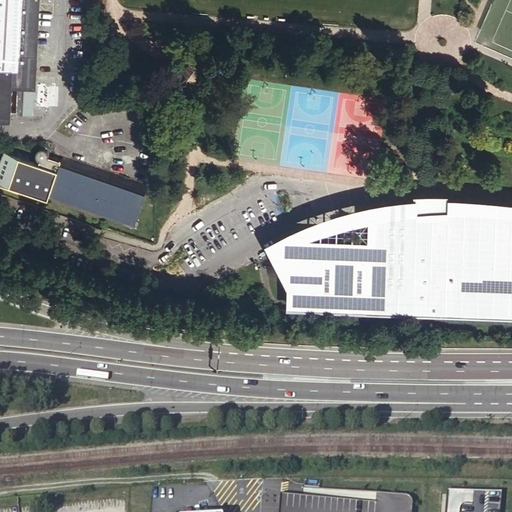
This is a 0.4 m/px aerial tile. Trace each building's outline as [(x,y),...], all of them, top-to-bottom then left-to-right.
[(0,0),(0,112),(9,113),(10,84),(19,84),(20,64),(21,64),(24,0),(0,0)] [(39,0),(24,0),(21,64),(20,64),(19,84),(25,85),(35,85),(39,0)] [(122,45),(108,36),(104,42),(118,51),(122,45)] [(46,194),(59,157),(46,152),(46,150),(46,149),(46,148),(46,146),(45,146),(44,144),(43,143),(41,143),(40,142),(39,142),(37,142),(36,143),(34,143),(33,144),(32,145),(32,146),(31,148),(31,149),(31,151),(31,152),(32,153),(32,155),(33,156),(35,157),(36,158),(37,158),(36,161),(26,157),(28,153),(9,147),(8,151),(2,149),(0,154),(0,183),(16,189),(17,184),(46,194)] [(60,154),(59,157),(46,194),(45,197),(131,227),(146,184),(60,154)] [(394,212),(379,215),(376,305),(511,309),(511,210),(493,208),(471,207),(449,207),(449,213),(434,213),(420,214),(419,209),(394,212)] [(376,305),(379,215),(379,214),(363,217),(349,221),(324,228),(299,238),(274,248),(289,274),(288,302),(374,305),(376,305)]
